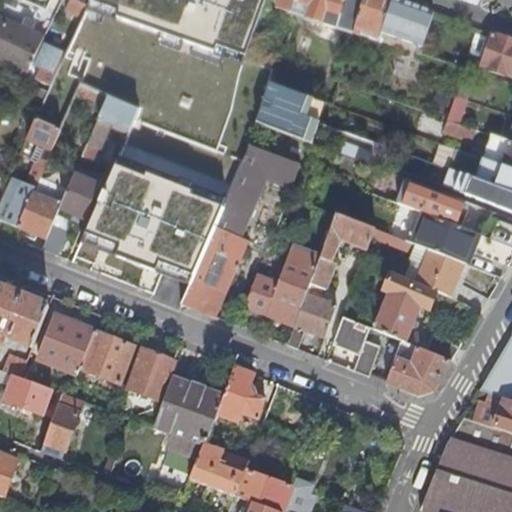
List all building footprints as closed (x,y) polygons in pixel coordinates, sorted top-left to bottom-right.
[(79,11),(84,13),(85,12),(88,5),(75,0),(69,0),(65,11),(76,16),(79,11)] [(149,0),(134,36),(108,97),(139,111),(168,124),(223,0),(149,0)] [(306,20),(353,35),(357,24),(363,0),(278,0),(275,8),(306,18),(306,20)] [(363,0),(357,24),(424,49),(435,14),(414,6),(395,0),(363,0)] [(113,3),(108,17),(136,26),(141,12),(113,3)] [(49,159),(77,95),(82,86),(108,97),(134,36),(85,12),(84,13),(64,56),(51,87),(48,92),(42,105),(35,120),(26,140),(40,147),(44,148),(42,153),(37,164),(45,167),(49,159)] [(25,80),(39,49),(44,39),(31,33),(34,25),(23,21),(20,28),(1,20),(3,16),(0,14),(0,57),(21,67),(17,76),(25,80)] [(511,41),(478,29),(469,52),(483,58),(480,67),(511,77),(511,41)] [(34,86),(37,87),(39,82),(51,87),(64,56),(54,51),(52,55),(39,49),(25,80),(24,81),(34,86)] [(252,103),(261,106),(269,83),(273,69),(249,62),(242,81),(251,84),(248,94),(254,96),(252,103)] [(455,97),(466,101),(476,72),(466,68),(455,97)] [(37,87),(48,92),(51,87),(39,82),(37,87)] [(42,105),(48,92),(37,87),(34,86),(27,99),(42,105)] [(77,95),(104,106),(108,97),(82,86),(77,95)] [(256,122),(292,136),(307,96),(281,87),(270,117),(259,113),(257,119),(256,122)] [(453,105),(455,97),(440,92),(437,100),(453,105)] [(93,133),(87,145),(102,152),(113,126),(129,133),(139,111),(108,97),(104,106),(98,120),(97,119),(91,133),(93,133)] [(459,125),(467,101),(466,101),(455,97),(453,105),(447,121),(459,125)] [(257,119),(221,103),(205,140),(245,157),(248,147),(256,122),(257,119)] [(78,249),(184,297),(245,157),(205,140),(168,124),(139,111),(129,133),(78,249)] [(459,125),(447,121),(443,133),(471,143),(476,131),(459,125)] [(511,143),(492,136),(483,159),(511,169),(511,143)] [(291,190),(300,166),(248,147),(245,157),(184,297),(181,304),(214,317),(247,241),(268,251),(290,190),(291,190)] [(498,187),(511,192),(511,169),(483,159),(472,155),(465,175),(498,187)] [(45,167),(39,179),(67,192),(74,175),(76,170),(49,159),(45,167)] [(37,164),(35,163),(28,178),(31,180),(29,185),(14,179),(0,209),(0,219),(18,227),(39,179),(45,167),(37,164)] [(85,220),(103,179),(86,172),(83,179),(74,175),(67,192),(60,209),(85,220)] [(60,209),(67,192),(39,179),(18,227),(46,239),(52,226),(60,209)] [(465,202),(413,182),(403,206),(423,213),(456,226),(465,202)] [(511,192),(498,187),(491,205),(511,213),(511,192)] [(465,264),(467,264),(479,234),(456,226),(423,213),(411,243),(414,245),(465,264)] [(339,240),(367,251),(371,240),(375,230),(336,215),(319,260),(294,327),(324,338),(336,308),(315,300),(317,296),(319,297),(322,290),(325,291),(335,265),(331,263),(339,240)] [(490,239),(504,244),(511,247),(511,225),(497,220),(490,239)] [(42,250),(57,256),(66,236),(65,232),(52,226),(46,239),(42,250)] [(465,264),(414,245),(411,243),(398,239),(375,230),(371,240),(410,254),(408,260),(412,262),(405,279),(436,293),(450,299),(465,264)] [(294,327),(319,260),(291,250),(277,288),(258,280),(247,309),(294,327)] [(402,343),(405,344),(420,307),(428,311),(436,293),(405,279),(391,273),(383,293),(388,295),(376,324),(369,322),(367,328),(370,329),(402,343)] [(33,349),(50,307),(0,286),(0,344),(1,345),(4,337),(33,349)] [(79,368),(94,331),(56,315),(39,359),(77,374),(79,368)] [(370,329),(367,328),(342,318),(332,346),(359,356),(353,372),(368,378),(380,348),(366,342),(370,329)] [(94,331),(79,368),(119,385),(135,348),(94,331)] [(303,336),(293,332),(287,346),(297,350),(303,336)] [(450,362),(459,347),(431,336),(424,352),(450,362)] [(511,338),(480,392),(504,401),(509,403),(511,399),(511,338)] [(450,362),(424,352),(405,344),(402,343),(385,384),(418,398),(431,393),(439,380),(450,362)] [(125,390),(138,395),(160,403),(175,363),(140,349),(125,390)] [(21,378),(27,363),(9,356),(2,372),(21,378)] [(266,401),(258,397),(256,397),(261,386),(251,382),(254,376),(235,368),(224,397),(217,416),(236,424),(239,417),(241,414),(258,421),(266,401)] [(5,402),(53,419),(63,394),(21,378),(2,372),(0,371),(0,382),(11,387),(5,402)] [(172,378),(154,427),(174,435),(170,445),(199,457),(203,445),(206,446),(217,416),(224,397),(172,378)] [(307,436),(321,403),(278,385),(265,419),(307,436)] [(134,405),(138,395),(125,390),(122,400),(134,405)] [(53,419),(41,453),(62,461),(79,414),(77,414),(82,401),(63,394),(53,419)] [(129,418),(134,405),(122,400),(117,413),(129,418)] [(493,430),(511,436),(511,404),(509,403),(504,401),(493,430)] [(511,511),(511,436),(493,430),(464,420),(447,450),(421,511),(511,511)] [(278,511),(283,511),(293,488),(245,471),(249,462),(206,446),(203,445),(199,457),(190,479),(250,502),(278,511)] [(0,495),(3,497),(17,460),(0,453),(0,495)] [(278,511),(250,502),(245,511),(278,511)]
